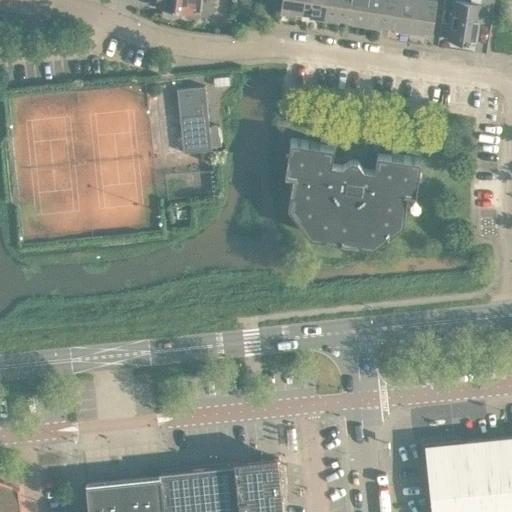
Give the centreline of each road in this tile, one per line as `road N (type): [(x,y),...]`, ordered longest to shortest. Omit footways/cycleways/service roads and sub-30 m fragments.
road 1 (residential): [(511,82),(272,45),(167,45),(119,27)]
road 2 (unclassified): [(0,367),(354,331)]
road 3 (unclassified): [(354,331),(511,315)]
road 4 (unclassified): [(511,385),(359,399)]
